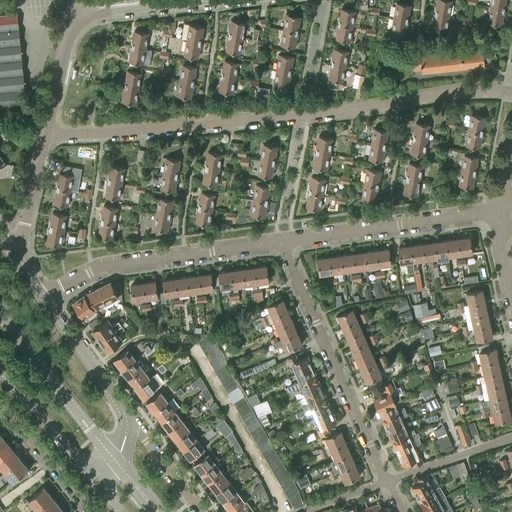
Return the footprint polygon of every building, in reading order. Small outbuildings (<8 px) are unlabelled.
[(436,12),(435,14),(448,16),(451,1),(447,0),(437,0),(436,7),(435,7),(434,12),(436,12)] [(491,0),(490,8),(503,10),(503,8),(505,9),(506,4),(504,4),(504,0),(491,0)] [(394,18),(407,21),(407,19),(409,19),(410,15),(408,14),(409,5),(396,3),(394,18)] [(503,12),(503,10),(490,8),(487,23),(500,26),(502,16),(504,17),(505,12),(503,12)] [(339,22),(339,24),(352,26),(354,11),(342,9),(340,18),(338,17),(338,22),(339,22)] [(0,106),(19,105),(26,104),(17,13),(0,15),(0,106)] [(446,31),(448,16),(435,14),(435,16),(434,15),(433,20),(434,20),(433,29),(446,31)] [(284,30),(297,32),(297,31),(299,31),(300,26),(298,26),(300,17),(287,15),(284,30)] [(406,22),(407,21),(394,18),(391,34),(404,36),(405,27),(407,27),(408,22),(406,22)] [(229,34),(229,36),(242,38),(244,23),(232,21),(230,29),(228,29),(227,34),(229,34)] [(187,40),(200,43),(200,41),(202,41),(203,37),(201,36),(203,27),(184,24),(182,39),(187,40)] [(349,42),(352,26),(339,24),(339,26),(337,25),(336,30),(338,30),(336,40),(349,42)] [(297,34),(297,32),(284,30),(281,45),(294,48),(296,39),(297,39),(298,34),(297,34)] [(132,45),(132,46),(145,49),(148,33),(135,31),(133,40),(131,40),(131,45),(132,45)] [(239,54),(242,38),(229,36),(229,37),(227,37),(226,42),(228,42),(226,51),(239,54)] [(200,44),(200,43),(187,40),(184,56),(197,58),(199,49),(201,49),(201,45),(200,44)] [(142,64),(145,49),(132,46),(132,48),(130,48),(129,52),(131,53),(129,62),(142,64)] [(493,47),(412,56),(414,71),(422,70),(423,72),(484,66),(484,57),(494,56),(493,47)] [(332,63),(332,64),(345,67),(348,51),(335,49),(333,58),(331,58),(330,62),(332,63)] [(277,70),(290,72),(290,71),(292,71),(292,66),(291,66),(292,57),(279,55),(277,70)] [(222,74),(222,76),(235,78),(237,63),(224,61),(223,70),(221,69),(220,74),(222,74)] [(342,82),(345,67),(332,64),(331,66),(330,66),(329,70),(331,70),(329,79),(342,82)] [(180,80),(193,83),(193,81),(195,81),(196,77),(194,76),(196,67),(183,65),(180,80)] [(364,74),(364,70),(358,69),(358,73),(356,84),(362,85),(364,74)] [(289,74),(290,72),(277,70),(274,86),(287,88),(288,79),(290,79),(291,74),(289,74)] [(125,85),(125,86),(138,89),(141,73),(128,71),(126,80),(124,80),(123,84),(125,85)] [(232,94),(235,78),(222,76),(221,78),(220,77),(219,82),(221,82),(219,91),(232,94)] [(193,84),(193,83),(180,80),(178,96),(190,98),(192,89),(194,89),(194,85),(193,84)] [(135,104),(138,89),(125,86),(125,88),(123,88),(122,92),(124,93),(122,102),(135,104)] [(469,130),(482,132),(482,131),(484,131),(485,126),(483,126),(484,117),(472,115),(469,130)] [(0,120),(0,128),(9,131),(11,124),(0,120)] [(413,136),(413,138),(426,140),(429,125),(416,123),(414,132),(413,131),(412,136),(413,136)] [(374,129),(372,144),(384,146),(385,144),(387,145),(387,140),(386,140),(387,131),(374,129)] [(481,134),(482,132),(469,130),(466,146),(479,148),(480,139),(482,139),(483,134),(481,134)] [(316,150),(316,152),(329,154),(332,139),(319,136),(317,146),(315,145),(315,150),(316,150)] [(423,156),(426,140),(413,138),(413,139),(411,139),(411,144),(412,144),(410,153),(423,156)] [(261,159),(274,162),(274,160),(276,160),(277,156),(275,155),(276,147),(264,144),(261,159)] [(384,146),(372,144),(369,159),(382,162),(383,152),(385,153),(386,148),(384,148),(384,146)] [(206,166),(206,167),(218,170),(221,154),(208,152),(207,161),(205,161),(204,165),(206,166)] [(326,169),(329,154),(316,152),(316,153),(314,153),(313,158),(315,158),(313,167),(326,169)] [(462,170),(474,173),(475,171),(477,171),(477,166),(476,166),(477,157),(464,155),(462,170)] [(250,157),(246,156),(241,156),(240,165),(248,167),(250,157)] [(164,173),(176,175),(177,174),(179,174),(179,169),(178,169),(179,160),(166,158),(164,173)] [(273,163),(274,162),(261,159),(258,175),(271,177),(272,168),(274,168),(275,164),(273,163)] [(407,176),(406,178),(419,180),(422,165),(409,163),(407,172),(406,171),(405,176),(407,176)] [(57,187),(57,188),(70,190),(77,192),(81,169),(62,165),(61,173),(60,173),(58,182),(56,181),(56,186),(57,187)] [(108,179),(108,181),(121,183),(124,168),(111,165),(109,174),(108,174),(107,179),(108,179)] [(23,168),(13,166),(12,173),(21,175),(23,168)] [(216,185),(218,170),(206,167),(205,169),(204,169),(203,173),(204,174),(203,183),(216,185)] [(367,169),(365,184),(377,186),(378,184),(380,185),(380,180),(378,180),(380,171),(367,169)] [(474,174),(474,173),(462,170),(459,186),(472,188),(473,179),(475,179),(476,174),(474,174)] [(176,177),(176,175),(164,173),(161,188),(174,191),(175,182),(177,182),(178,177),(176,177)] [(307,193),(307,195),(321,198),(324,179),(312,176),(310,185),(308,185),(308,190),(309,190),(309,193),(307,193)] [(416,196),(419,180),(406,178),(406,180),(404,179),(403,184),(405,184),(404,193),(416,196)] [(118,199),(121,183),(108,181),(108,182),(106,182),(105,187),(107,187),(105,196),(118,199)] [(254,199),(266,202),(267,200),(269,200),(269,196),(268,195),(269,186),(256,184),(254,199)] [(377,186),(365,184),(362,199),(375,201),(376,192),(378,193),(379,188),(377,187),(377,186)] [(67,206),(70,190),(57,188),(57,190),(55,189),(54,194),(56,195),(54,203),(67,206)] [(199,206),(198,207),(211,210),(214,194),(201,192),(200,201),(198,201),(197,205),(199,206)] [(319,209),(321,198),(307,195),(306,198),(308,198),(306,207),(319,209)] [(157,213),(169,215),(170,214),(172,214),(172,209),(171,209),(172,200),(159,198),(157,213)] [(266,203),(266,202),(254,199),(251,215),(264,217),(265,208),(267,208),(268,204),(266,203)] [(101,219),(101,221),(114,223),(117,208),(104,206),(102,215),(101,214),(100,219),(101,219)] [(208,225),(211,210),(198,207),(198,209),(196,209),(196,213),(197,214),(196,223),(208,225)] [(50,226),(50,228),(63,230),(66,215),(53,213),(51,222),(49,221),(49,226),(50,226)] [(169,217),(169,215),(157,213),(154,228),(167,231),(168,222),(170,222),(171,217),(169,217)] [(111,239),(114,223),(101,221),(101,223),(99,222),(98,227),(100,227),(99,236),(111,239)] [(60,246),(63,230),(50,228),(50,230),(48,229),(47,234),(49,234),(47,243),(60,246)] [(469,237),(457,239),(459,255),(472,253),(469,237)] [(457,239),(446,241),(448,256),(459,255),(457,239)] [(446,241),(434,242),(436,258),(448,256),(446,241)] [(434,242),(422,244),(424,260),(436,258),(434,242)] [(422,244),(410,246),(412,261),(417,261),(424,260),(422,244)] [(400,263),(408,262),(412,261),(410,246),(398,247),(400,263)] [(376,250),(378,266),(390,264),(388,249),(376,250)] [(364,252),(367,268),(378,266),(376,250),(364,252)] [(353,254),(355,269),(367,268),(364,252),(353,254)] [(343,271),(355,269),(353,254),(341,255),(343,271)] [(331,273),(343,271),(341,255),(329,257),(331,273)] [(319,274),(331,273),(329,257),(317,259),(319,274)] [(266,266),(254,268),(256,283),(268,282),(266,266)] [(419,272),(418,266),(409,267),(409,273),(414,272),(417,291),(422,290),(419,272)] [(254,268),(242,270),(244,285),(256,283),(254,268)] [(242,270),(230,271),(233,287),(244,285),(242,270)] [(220,288),(233,287),(230,271),(218,273),(220,288)] [(198,276),(201,291),(213,289),(211,274),(198,276)] [(198,276),(187,277),(189,293),(201,291),(198,276)] [(187,277),(175,279),(177,294),(189,293),(187,277)] [(165,296),(177,294),(175,279),(163,281),(165,296)] [(99,287),(108,304),(113,302),(112,299),(121,294),(120,284),(113,287),(111,282),(110,282),(108,281),(105,283),(104,285),(99,287)] [(155,282),(143,283),(145,299),(157,297),(155,282)] [(133,301),(145,299),(143,283),(131,285),(133,301)] [(416,285),(403,286),(404,293),(417,291),(416,285)] [(103,307),(108,304),(99,287),(95,290),(93,289),(90,290),(89,293),(88,293),(95,307),(101,304),(103,307)] [(382,289),(377,289),(375,292),(375,297),(383,296),(382,289)] [(469,305),(484,302),(481,290),(466,293),(469,305)] [(85,295),(73,303),(78,310),(76,311),(80,316),(82,315),(85,320),(96,312),(85,295)] [(396,302),(398,308),(408,305),(406,299),(396,302)] [(268,306),(271,313),(265,315),(267,320),(273,317),(287,311),(282,300),(268,306)] [(415,317),(431,314),(435,313),(434,308),(428,309),(426,301),(413,304),(415,317)] [(487,313),(484,302),(469,305),(471,317),(487,313)] [(337,316),(342,327),(357,321),(352,309),(337,316)] [(292,322),(287,311),(273,317),(267,320),(269,324),(275,322),(277,328),(292,322)] [(414,320),(411,311),(405,313),(408,322),(414,320)] [(489,325),(487,313),(471,317),(474,328),(489,325)] [(431,314),(415,317),(418,328),(423,326),(421,320),(432,318),(431,314)] [(104,322),(101,318),(97,321),(96,320),(89,325),(92,330),(104,322)] [(104,322),(92,330),(93,331),(92,333),(95,336),(97,336),(100,340),(121,325),(121,324),(118,321),(111,326),(107,319),(104,322)] [(342,327),(347,338),(361,332),(357,321),(342,327)] [(296,333),(292,322),(277,328),(282,339),(296,333)] [(125,329),(121,325),(100,340),(103,345),(102,346),(105,350),(107,350),(108,351),(122,340),(118,334),(125,329)] [(492,337),(489,325),(474,328),(477,340),(492,337)] [(422,329),(424,339),(434,337),(432,327),(422,329)] [(217,328),(210,332),(214,340),(222,336),(217,328)] [(470,334),(468,330),(463,331),(449,335),(450,339),(464,335),(470,334)] [(347,338),(352,349),(366,342),(361,332),(347,338)] [(301,344),(296,333),(282,339),(287,350),(301,344)] [(208,335),(198,341),(201,346),(211,340),(208,335)] [(214,345),(211,340),(201,346),(203,351),(214,345)] [(352,349),(357,360),(371,353),(366,342),(352,349)] [(216,350),(214,345),(203,351),(206,356),(216,350)] [(430,356),(438,354),(436,345),(428,347),(430,356)] [(114,360),(121,369),(135,359),(127,349),(114,360)] [(479,352),(482,364),(497,361),(494,349),(479,352)] [(219,354),(216,350),(206,356),(209,360),(219,354)] [(357,360),(361,371),(376,364),(371,353),(357,360)] [(222,359),(219,354),(209,360),(212,365),(222,359)] [(291,364),(296,375),(312,368),(307,356),(297,360),(295,355),(287,359),(289,365),(291,364)] [(142,369),(135,359),(121,369),(128,379),(142,369)] [(225,364),(222,359),(212,365),(214,370),(225,364)] [(266,361),(252,367),(255,373),(268,367),(266,361)] [(500,372),(497,361),(482,364),(484,376),(500,372)] [(227,369),(225,364),(214,370),(217,375),(227,369)] [(376,364),(361,371),(366,382),(381,375),(376,364)] [(291,377),(294,383),(285,387),(287,391),(294,388),(317,378),(312,368),(296,375),(291,377)] [(142,369),(128,379),(136,388),(149,378),(142,369)] [(230,373),(227,369),(217,375),(220,379),(230,373)] [(484,376),(486,383),(487,387),(502,384),(500,372),(484,376)] [(220,379),(223,384),(233,378),(230,373),(220,379)] [(154,374),(149,378),(136,388),(143,398),(161,384),(154,374)] [(435,374),(430,377),(433,385),(439,382),(435,374)] [(194,388),(198,385),(203,381),(199,377),(190,384),(194,388)] [(236,383),(233,378),(223,384),(225,389),(236,383)] [(299,399),(305,396),(321,389),(317,378),(294,388),(299,399)] [(203,381),(198,385),(201,390),(201,391),(206,387),(203,381)] [(373,398),(378,409),(394,402),(394,403),(399,401),(399,400),(401,400),(399,395),(396,394),(394,390),(396,389),(392,381),(379,386),(383,394),(373,398)] [(238,388),(236,383),(225,389),(228,394),(238,388)] [(449,393),(458,391),(456,383),(448,385),(449,393)] [(505,395),(502,384),(487,387),(490,399),(505,395)] [(425,400),(434,395),(430,386),(420,391),(425,400)] [(212,397),(206,387),(201,391),(207,401),(212,397)] [(228,394),(231,398),(241,392),(238,388),(228,394)] [(326,400),(321,389),(305,396),(308,403),(310,407),(326,400)] [(146,402),(153,412),(167,401),(160,392),(146,402)] [(244,397),(241,392),(231,398),(234,403),(244,397)] [(260,401),(256,392),(247,397),(252,405),(260,401)] [(490,399),(492,410),(507,407),(505,395),(490,399)] [(247,402),(244,397),(234,403),(236,408),(247,402)] [(426,402),(430,411),(440,406),(436,398),(426,402)] [(460,405),(458,398),(457,398),(449,400),(451,407),(460,405)] [(312,412),(315,418),(331,411),(326,400),(310,407),(304,410),(296,413),(298,418),(312,412)] [(174,411),(167,401),(153,412),(161,421),(174,411)] [(264,401),(252,406),(257,414),(267,410),(264,401)] [(249,407),(247,402),(236,408),(239,413),(249,407)] [(397,409),(394,403),(394,402),(378,409),(383,420),(405,410),(404,407),(397,409)] [(212,411),(218,407),(215,403),(209,407),(212,411)] [(252,411),(249,407),(239,413),(242,417),(252,411)] [(510,419),(507,407),(492,410),(495,422),(510,419)] [(383,420),(388,431),(404,424),(401,418),(407,415),(405,410),(383,420)] [(161,421),(168,431),(182,421),(174,411),(161,421)] [(255,416),(252,411),(242,417),(245,422),(255,416)] [(336,423),(331,411),(315,418),(320,429),(317,431),(319,436),(329,432),(327,427),(336,423)] [(270,424),(269,421),(273,420),(269,412),(266,413),(265,413),(258,416),(264,426),(270,424)] [(437,414),(427,416),(428,422),(438,420),(437,414)] [(258,421),(255,416),(245,422),(247,427),(258,421)] [(225,436),(226,435),(231,432),(233,431),(224,419),(216,424),(225,436)] [(189,430),(182,421),(168,431),(175,440),(189,430)] [(260,426),(258,421),(247,427),(250,432),(260,426)] [(470,441),(463,422),(456,425),(463,444),(470,441)] [(474,422),(467,425),(471,435),(478,433),(474,422)] [(407,432),(404,424),(388,431),(393,442),(415,432),(413,429),(407,432)] [(434,431),(436,436),(446,432),(443,425),(436,430),(434,431)] [(263,430),(260,426),(250,432),(253,436),(263,430)] [(175,440),(182,449),(196,439),(189,430),(175,440)] [(266,435),(263,430),(253,436),(256,441),(266,435)] [(307,442),(319,436),(317,431),(305,437),(307,442)] [(326,438),(331,449),(345,443),(340,431),(326,438)] [(231,432),(226,435),(235,447),(239,444),(236,439),(231,432)] [(393,442),(398,453),(413,446),(411,440),(417,437),(415,432),(393,442)] [(447,435),(446,432),(436,436),(437,439),(436,440),(441,451),(452,446),(447,435)] [(258,446),(269,440),(266,435),(256,441),(258,446)] [(204,449),(196,439),(182,449),(190,460),(204,449)] [(0,460),(13,450),(5,440),(0,444),(0,460)] [(271,445),(269,440),(258,446),(261,451),(271,445)] [(350,454),(345,443),(331,449),(335,460),(350,454)] [(239,444),(235,447),(234,447),(238,453),(242,449),(239,444)] [(261,451),(264,455),(274,449),(271,445),(261,451)] [(419,457),(413,446),(398,453),(403,465),(411,461),(413,466),(423,462),(420,457),(419,457)] [(277,454),(274,449),(264,455),(267,460),(277,454)] [(13,450),(0,460),(0,467),(4,473),(21,460),(13,450)] [(214,463),(219,459),(212,450),(194,464),(201,473),(214,463)] [(267,460),(269,465),(280,459),(277,454),(267,460)] [(335,460),(340,471),(354,464),(350,454),(335,460)] [(282,464),(280,459),(269,465),(272,470),(282,464)] [(28,469),(21,460),(4,473),(12,482),(28,469)] [(457,463),(461,475),(467,471),(463,461),(457,463)] [(222,473),(214,463),(201,473),(208,483),(222,473)] [(453,479),(461,475),(457,463),(448,467),(453,479)] [(272,470),(275,474),(285,468),(282,464),(272,470)] [(359,476),(354,464),(340,471),(345,482),(359,476)] [(254,471),(250,466),(248,468),(239,474),(243,479),(254,471)] [(288,473),(285,468),(275,474),(278,479),(288,473)] [(208,483),(215,492),(229,482),(222,473),(208,483)] [(278,479),(280,484),(291,478),(288,473),(278,479)] [(433,490),(434,489),(429,478),(426,474),(417,479),(419,483),(412,487),(415,492),(413,493),(416,498),(417,497),(418,498),(433,490)] [(293,482),(291,478),(280,484),(283,489),(293,482)] [(237,492),(229,482),(215,492),(223,502),(237,492)] [(256,493),(258,491),(263,487),(260,482),(253,488),(256,493)] [(293,482),(283,489),(286,493),(296,487),(293,482)] [(439,486),(434,489),(433,490),(418,498),(424,509),(439,500),(436,493),(441,490),(439,486)] [(28,501),(35,510),(51,497),(44,487),(28,500),(28,501)] [(264,487),(263,487),(258,491),(262,502),(269,499),(264,487)] [(297,489),(296,487),(286,493),(289,499),(299,493),(297,489)] [(467,495),(471,502),(477,499),(474,491),(467,495)] [(230,511),(231,511),(244,502),(237,492),(223,502),(230,511)] [(301,498),(299,493),(289,499),(292,503),(301,498)] [(52,511),(59,506),(51,497),(35,510),(37,511),(52,511)] [(445,497),(439,500),(424,509),(425,511),(452,511),(453,511),(445,497)] [(303,505),(301,498),(292,503),(294,508),(303,505)] [(471,502),(475,509),(480,506),(477,499),(471,502)] [(244,502),(231,511),(253,511),(245,501),(244,502)]
